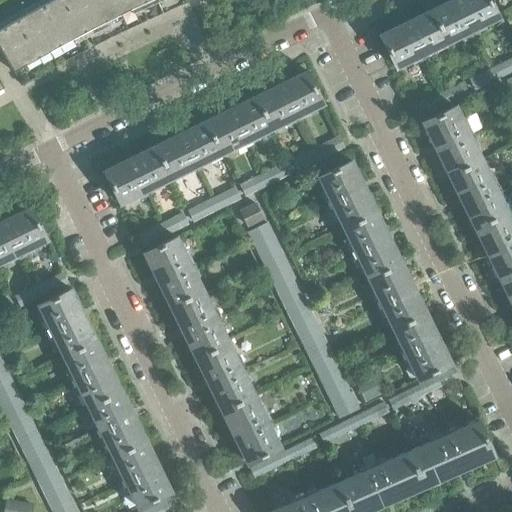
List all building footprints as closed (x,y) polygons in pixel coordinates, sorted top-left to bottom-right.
[(50,0),(35,9),(7,24),(0,28),(0,48),(14,72),(43,55),(57,47),(84,33),(97,26),(120,14),(141,4),(149,0),(50,0)] [(449,0),(431,9),(447,41),(498,16),(490,0),(449,0)] [(447,41),(431,9),(380,34),(396,66),(447,41)] [(511,71),(511,62),(510,58),(501,62),(507,74),(511,71)] [(507,74),(501,62),(493,66),(499,78),(507,74)] [(499,78),(493,66),(485,70),(491,82),(499,78)] [(255,95),(271,128),(322,102),(306,70),(255,95)] [(491,82),(485,70),(477,74),(482,86),(491,82)] [(482,86),(477,74),(468,78),(474,90),(482,86)] [(468,91),(464,82),(455,86),(460,95),(468,91)] [(460,95),(455,86),(447,90),(452,99),(460,95)] [(452,99),(447,90),(439,94),(444,103),(452,99)] [(444,103),(439,94),(431,98),(436,107),(444,103)] [(271,128),(255,95),(205,120),(221,152),(271,128)] [(436,107),(431,98),(423,101),(428,111),(436,107)] [(428,111),(423,101),(416,105),(421,115),(428,111)] [(448,174),(481,158),(455,105),(422,121),(448,174)] [(205,120),(154,145),(170,177),(221,152),(205,120)] [(344,146),(339,136),(331,140),(336,150),(344,146)] [(336,150),(331,140),(323,144),(328,154),(336,150)] [(328,154),(323,144),(316,148),(320,158),(328,154)] [(170,177),(154,145),(103,170),(119,202),(170,177)] [(320,158),(316,148),(308,152),(313,162),(320,158)] [(313,162),(308,152),(300,155),(305,165),(313,162)] [(305,165),(300,155),(292,159),(297,169),(305,165)] [(481,158),(448,174),(474,226),(507,210),(481,158)] [(343,226),(376,211),(351,160),(318,176),(343,226)] [(293,172),(287,161),(279,165),(285,176),(293,172)] [(285,176),(279,165),(271,169),(277,180),(285,176)] [(277,180),(271,169),(263,173),(269,184),(277,180)] [(269,184),(263,173),(255,176),(261,188),(269,184)] [(261,188),(255,176),(247,180),(253,192),(261,188)] [(253,192),(247,180),(239,184),(245,196),(253,192)] [(241,198),(235,186),(227,190),(233,202),(241,198)] [(233,202),(227,190),(219,194),(225,206),(233,202)] [(225,206),(219,194),(211,198),(217,210),(225,206)] [(217,210),(211,198),(203,202),(209,214),(217,210)] [(247,226),(264,218),(255,201),(239,209),(247,226)] [(209,214),(203,202),(195,206),(201,218),(209,214)] [(0,220),(0,261),(46,239),(30,206),(0,220)] [(201,218),(195,206),(187,210),(193,222),(201,218)] [(511,271),(511,221),(507,210),(474,226),(499,278),(511,271)] [(401,261),(376,211),(343,226),(368,277),(401,261)] [(188,223),(183,213),(175,217),(180,227),(188,223)] [(180,227),(175,217),(168,221),(173,230),(180,227)] [(173,230),(168,221),(160,224),(165,234),(173,230)] [(271,229),(267,221),(257,226),(261,234),(271,229)] [(165,234),(160,224),(152,228),(157,238),(165,234)] [(261,234),(257,226),(247,231),(251,239),(261,234)] [(157,238),(152,228),(144,232),(149,242),(157,238)] [(275,237),(271,229),(261,234),(265,242),(275,237)] [(149,242),(144,232),(136,236),(141,246),(149,242)] [(265,242),(261,234),(251,239),(254,247),(265,242)] [(170,306),(203,290),(176,236),(144,252),(170,306)] [(279,244),(275,237),(265,242),(268,249),(279,244)] [(268,249),(265,242),(254,247),(258,254),(268,249)] [(283,252),(279,244),(268,249),(272,257),(283,252)] [(272,257),(268,249),(258,254),(262,262),(272,257)] [(287,260),(283,252),(272,257),(276,265),(287,260)] [(276,265),(272,257),(262,262),(266,270),(276,265)] [(290,268),(287,260),(276,265),(280,273),(290,268)] [(425,312),(401,261),(368,277),(393,327),(425,312)] [(280,273),(276,265),(266,270),(270,278),(280,273)] [(294,275),(290,268),(280,273),(284,281),(294,275)] [(511,271),(499,278),(511,303),(511,271)] [(69,282),(67,279),(64,272),(56,276),(61,286),(69,282)] [(284,281),(280,273),(270,278),(274,286),(284,281)] [(298,283),(294,275),(284,281),(288,288),(298,283)] [(61,286),(56,276),(48,280),(53,290),(61,286)] [(53,290),(48,280),(40,284),(45,294),(53,290)] [(288,288),(284,281),(274,286),(277,293),(288,288)] [(302,291),(298,283),(288,288),(292,296),(302,291)] [(45,294),(40,284),(32,288),(37,298),(45,294)] [(96,339),(84,316),(70,287),(38,303),(63,355),(96,339)] [(37,298),(32,288),(24,292),(29,301),(37,298)] [(292,296),(288,288),(277,293),(281,301),(292,296)] [(203,290),(170,306),(196,358),(228,342),(203,290)] [(306,299),(302,291),(292,296),(295,304),(306,299)] [(29,301),(24,292),(16,296),(21,305),(29,301)] [(295,304),(292,296),(281,301),(285,309),(295,304)] [(9,298),(0,302),(6,314),(14,309),(9,298)] [(310,307),(306,299),(295,304),(299,312),(310,307)] [(299,312),(295,304),(285,309),(289,317),(299,312)] [(313,314),(310,307),(299,312),(303,320),(313,314)] [(303,320),(299,312),(289,317),(293,325),(303,320)] [(450,363),(439,339),(425,312),(393,327),(418,379),(450,363)] [(317,322),(313,314),(303,320),(307,327),(317,322)] [(307,327),(303,320),(293,325),(297,332),(307,327)] [(321,330),(317,322),(307,327),(311,335),(321,330)] [(311,335),(307,327),(297,332),(300,340),(311,335)] [(325,338),(321,330),(311,335),(315,343),(325,338)] [(315,343),(311,335),(300,340),(304,348),(315,343)] [(329,346),(325,338),(315,343),(318,351),(329,346)] [(96,339),(63,355),(89,406),(121,390),(96,339)] [(254,394),(228,342),(196,358),(222,410),(254,394)] [(318,351),(315,343),(304,348),(308,356),(318,351)] [(333,353),(329,346),(318,351),(322,358),(333,353)] [(322,358),(318,351),(308,356),(312,363),(322,358)] [(336,361),(333,353),(322,358),(326,366),(336,361)] [(326,366),(322,358),(312,363),(316,371),(326,366)] [(340,369),(336,361),(326,366),(330,374),(340,369)] [(330,374),(326,366),(316,371),(320,379),(330,374)] [(453,367),(442,373),(447,382),(458,377),(453,367)] [(11,377),(7,369),(0,372),(0,379),(1,382),(11,377)] [(344,377),(340,369),(330,374),(334,382),(344,377)] [(447,382),(442,373),(431,378),(436,388),(447,382)] [(334,382),(330,374),(320,379),(324,387),(334,382)] [(15,385),(11,377),(1,382),(5,390),(15,385)] [(348,384),(344,377),(334,382),(338,390),(348,384)] [(374,377),(358,384),(367,402),(382,395),(374,377)] [(436,388),(431,378),(421,383),(425,393),(427,392),(436,388)] [(338,390),(334,382),(324,387),(327,395),(338,390)] [(425,393),(421,383),(410,388),(415,398),(425,393)] [(352,392),(348,384),(338,390),(341,397),(352,392)] [(19,393),(15,385),(5,390),(9,398),(19,393)] [(415,398),(410,388),(399,394),(404,403),(415,398)] [(0,402),(9,398),(5,390),(0,392),(0,402)] [(121,390),(89,406),(113,455),(145,439),(121,390)] [(341,397),(338,390),(327,395),(331,402),(341,397)] [(356,400),(352,392),(341,397),(345,405),(356,400)] [(432,404),(427,392),(425,393),(415,398),(420,409),(432,404)] [(23,401),(19,393),(9,398),(13,406),(23,401)] [(254,394),(222,410),(247,462),(280,446),(254,394)] [(404,403),(399,394),(388,399),(393,409),(404,403)] [(345,405),(341,397),(331,402),(335,410),(345,405)] [(13,406),(9,398),(0,402),(0,404),(3,411),(13,406)] [(359,408),(356,400),(345,405),(349,413),(359,408)] [(27,410),(23,401),(13,406),(17,414),(27,410)] [(389,411),(384,401),(373,406),(378,416),(389,411)] [(349,413),(345,405),(335,410),(339,418),(349,413)] [(17,414),(13,406),(3,411),(7,419),(17,414)] [(378,416),(373,406),(362,411),(367,422),(378,416)] [(31,418),(27,410),(17,414),(21,423),(31,418)] [(367,422),(362,411),(351,417),(356,427),(367,422)] [(21,423),(17,414),(7,419),(11,427),(21,423)] [(356,427),(351,417),(340,422),(345,432),(356,427)] [(35,426),(31,418),(21,423),(25,431),(35,426)] [(478,420),(408,451),(423,486),(494,455),(478,420)] [(345,432),(340,422),(329,427),(334,438),(345,432)] [(25,431),(21,423),(11,427),(15,436),(25,431)] [(39,434),(35,426),(25,431),(29,439),(39,434)] [(334,438),(329,427),(318,433),(323,443),(334,438)] [(29,439),(25,431),(15,436),(19,444),(29,439)] [(43,442),(39,434),(29,439),(33,447),(43,442)] [(319,445),(315,435),(304,441),(309,450),(319,445)] [(33,447),(29,439),(19,444),(23,452),(33,447)] [(171,490),(145,439),(113,455),(138,506),(171,490)] [(309,450),(304,441),(293,446),(298,456),(309,450)] [(47,450),(43,442),(33,447),(37,455),(47,450)] [(298,456),(293,446),(282,451),(287,461),(298,456)] [(37,455),(33,447),(23,452),(27,460),(37,455)] [(51,458),(47,450),(37,455),(41,463),(51,458)] [(287,461),(282,451),(272,456),(276,466),(287,461)] [(408,451),(338,482),(351,511),(363,511),(423,486),(408,451)] [(41,463),(37,455),(27,460),(31,468),(41,463)] [(276,466),(272,456),(261,462),(266,471),(276,466)] [(55,467),(51,458),(41,463),(45,471),(55,467)] [(266,471),(261,462),(250,467),(255,477),(266,471)] [(45,471),(41,463),(31,468),(35,476),(45,471)] [(59,475),(55,467),(45,471),(49,480),(59,475)] [(49,480),(45,471),(35,476),(39,484),(49,480)] [(63,483),(59,475),(49,480),(53,488),(63,483)] [(53,488),(49,480),(39,484),(43,493),(53,488)] [(351,511),(338,482),(270,511),(351,511)] [(67,491),(63,483),(53,488),(57,496),(67,491)] [(57,496),(53,488),(43,493),(47,501),(57,496)] [(71,499),(67,491),(57,496),(61,504),(71,499)] [(61,504),(57,496),(47,501),(51,509),(61,504)] [(179,508),(173,496),(165,500),(171,511),(179,508)] [(6,498),(5,502),(3,511),(31,511),(33,502),(6,498)] [(65,511),(75,507),(71,499),(61,504),(65,511)] [(170,511),(171,511),(165,500),(156,504),(160,511),(170,511)]
